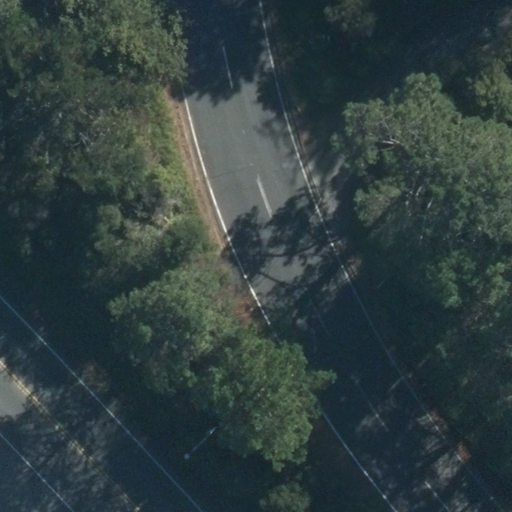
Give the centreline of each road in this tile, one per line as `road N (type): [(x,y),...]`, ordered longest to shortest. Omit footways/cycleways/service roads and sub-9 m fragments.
road 1 (tertiary): [(216,0),(239,123),(289,258),(369,403),(451,511)]
road 2 (secondary): [(131,511),(0,371)]
